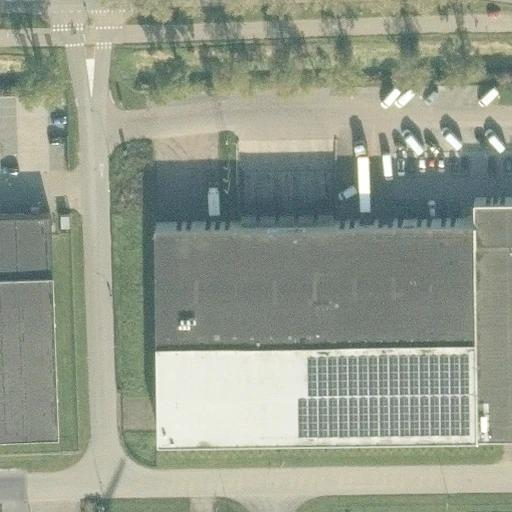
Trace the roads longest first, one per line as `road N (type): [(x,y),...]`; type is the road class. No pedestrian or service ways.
road 1 (unclassified): [(107,35),(511,24)]
road 2 (unclassified): [(103,488),(93,104)]
road 3 (unclassified): [(511,481),(274,486)]
road 4 (unclassified): [(274,486),(103,488)]
